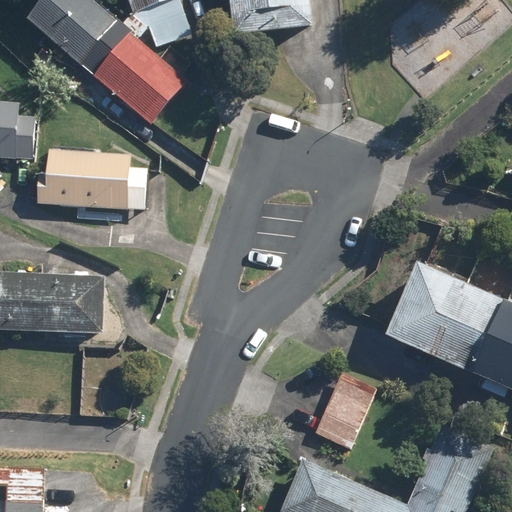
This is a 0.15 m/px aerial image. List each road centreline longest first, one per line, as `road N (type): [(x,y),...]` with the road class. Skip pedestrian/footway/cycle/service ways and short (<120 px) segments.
road 1 (residential): [(218,350),(219,291),(265,154),(283,146),(315,152),(352,171),(335,246),(265,310)]
road 2 (residential): [(218,350),(166,511)]
